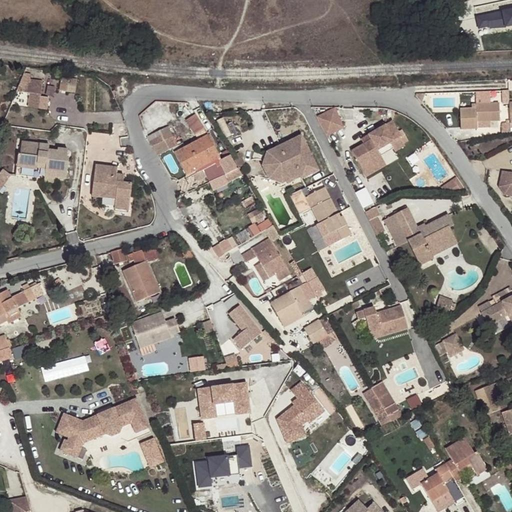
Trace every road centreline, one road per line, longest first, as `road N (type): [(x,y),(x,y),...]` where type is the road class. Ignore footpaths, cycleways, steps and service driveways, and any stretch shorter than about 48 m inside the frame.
road 1 (unclassified): [(300,95),(145,89),(129,102),(175,226)]
road 2 (unclassified): [(300,95),(392,282)]
road 3 (unclassified): [(511,242),(425,121),(390,92)]
road 4 (unclassified): [(175,226),(0,272)]
road 5 (unclassified): [(390,92),(511,86)]
